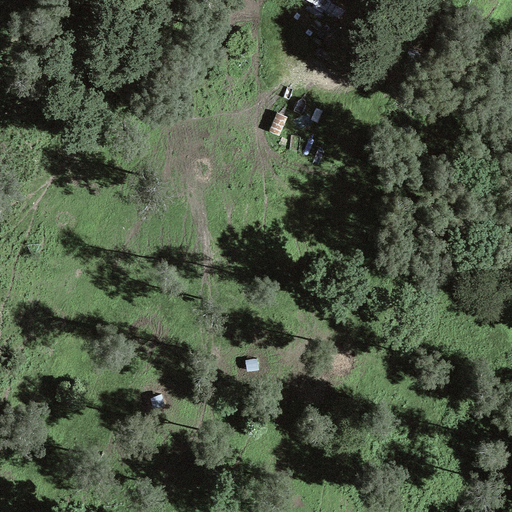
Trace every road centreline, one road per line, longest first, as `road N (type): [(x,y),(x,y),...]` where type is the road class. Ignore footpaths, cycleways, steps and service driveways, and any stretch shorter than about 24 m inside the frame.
road 1 (track): [(424,0),(317,250),(224,511)]
road 2 (track): [(385,79),(318,80),(245,33),(223,0)]
